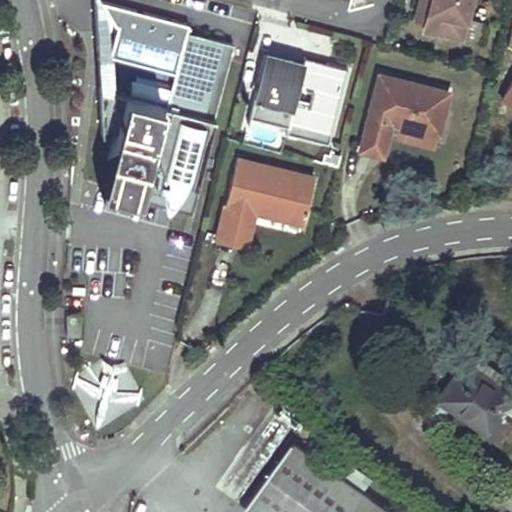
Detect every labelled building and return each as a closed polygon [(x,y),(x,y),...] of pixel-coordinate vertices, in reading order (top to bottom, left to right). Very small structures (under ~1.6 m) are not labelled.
[(213,116),(233,42),(197,32),(194,42),(184,39),(187,29),(188,23),(102,0),(101,0),(115,22),(117,23),(123,24),(120,33),(115,32),(109,53),(175,70),(173,77),(171,84),(136,74),(131,93),(164,102),(177,105),(177,106),(213,116)] [(417,0),(413,22),(425,25),(431,0),(417,0)] [(431,0),(425,25),(424,31),(460,40),(470,0),(431,0)] [(511,84),(503,99),(511,103),(511,22),(508,42),(511,44),(511,84)] [(194,42),(197,32),(187,29),(184,39),(194,42)] [(264,55),(248,117),(286,126),(285,132),(328,143),(347,68),(327,63),(326,67),(303,61),(299,74),(291,72),(293,62),(264,55)] [(379,73),(361,148),(382,154),(391,122),(436,133),(447,91),(379,73)] [(164,102),(131,93),(98,84),(102,131),(114,135),(99,185),(139,196),(164,102)] [(237,155),(215,236),(244,244),(253,208),(301,221),(314,175),(237,155)] [(79,313),(66,313),(65,333),(79,333),(79,313)] [(438,397),(487,432),(511,395),(511,392),(464,359),(452,376),(438,397)] [(249,506),(258,511),(395,511),(296,441),(264,485),(249,506)] [(511,470),(511,443),(499,461),(511,470)]
